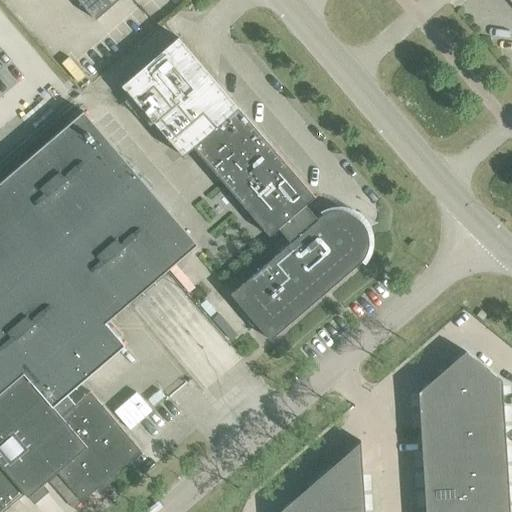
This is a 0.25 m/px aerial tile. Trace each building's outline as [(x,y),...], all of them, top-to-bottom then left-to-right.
[(76,0),(94,21),(117,0),(76,0)] [(319,218),(317,220),(304,205),(314,197),(177,37),(120,86),(180,156),(191,147),(268,236),(277,228),(290,243),(229,295),(269,340),(359,262),(361,261),(362,259),(363,258),(364,256),(365,254),(366,252),(367,250),(367,246),(367,243),(367,241),(367,238),(367,235),(366,233),(365,230),(364,228),(362,225),(361,223),(359,221),(357,219),(355,217),(353,216),(350,215),(348,214),(345,213),(343,212),(340,212),(337,212),(335,212),(332,212),(329,213),(326,214),(324,215),(321,216),(319,218)] [(0,511),(1,511),(23,494),(26,498),(55,473),(80,502),(140,451),(89,392),(74,405),(65,395),(123,345),(104,323),(196,245),(82,111),(0,181),(0,511)] [(472,315),(477,320),(483,315),(478,310),(472,315)] [(464,352),(416,392),(423,511),(508,511),(501,382),(464,352)] [(363,511),(359,441),(279,511),(278,511),(363,511)]
